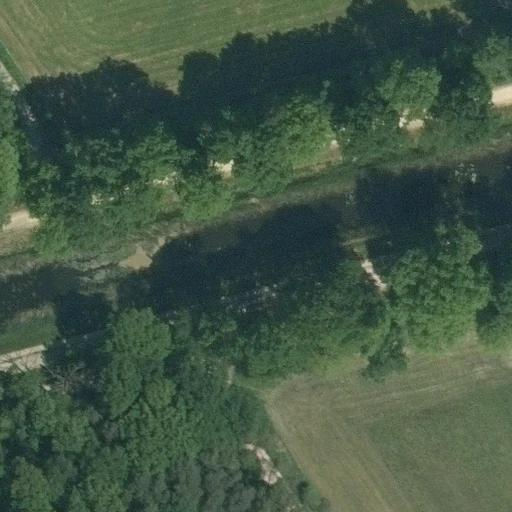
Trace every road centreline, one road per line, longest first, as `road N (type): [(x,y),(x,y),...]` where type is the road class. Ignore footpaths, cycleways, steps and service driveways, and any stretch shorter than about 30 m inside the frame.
road 1 (track): [(0,370),(511,238)]
road 2 (track): [(0,183),(33,164),(41,142),(91,155),(281,125),(363,132)]
road 3 (track): [(363,132),(0,224)]
road 4 (track): [(190,365),(350,308),(372,274)]
road 5 (track): [(190,365),(0,395)]
road 6 (track): [(294,511),(190,365)]
road 7 (track): [(511,94),(363,132)]
